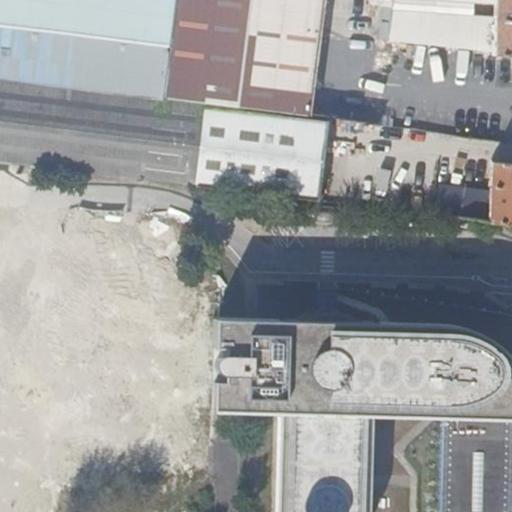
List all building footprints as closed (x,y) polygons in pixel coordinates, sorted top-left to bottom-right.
[(177,0),(0,0),(0,81),(168,101),(177,0)] [(177,0),(168,101),(205,106),(308,118),(323,0),(177,0)] [(494,0),(369,0),(370,1),(394,5),(389,41),(493,53),(494,0)] [(511,55),(511,0),(494,0),(493,53),(511,55)] [(0,162),(196,186),(205,106),(168,101),(0,81),(0,162)] [(329,121),(308,118),(205,106),(196,186),(320,201),(329,121)] [(511,223),(511,165),(493,163),(490,207),(473,205),(471,218),(511,223)] [(0,511),(19,511),(28,212),(0,210),(0,511)] [(64,269),(183,271),(184,217),(65,215),(64,269)] [(430,415),(511,416),(511,340),(507,333),(506,331),(493,329),(463,326),(357,324),(352,319),(345,314),(337,312),(330,311),(322,311),(315,313),(307,316),(300,322),(215,320),(212,410),(279,412),(277,511),(368,511),(371,414),(430,415)] [(511,511),(511,416),(430,415),(427,511),(511,511)]
